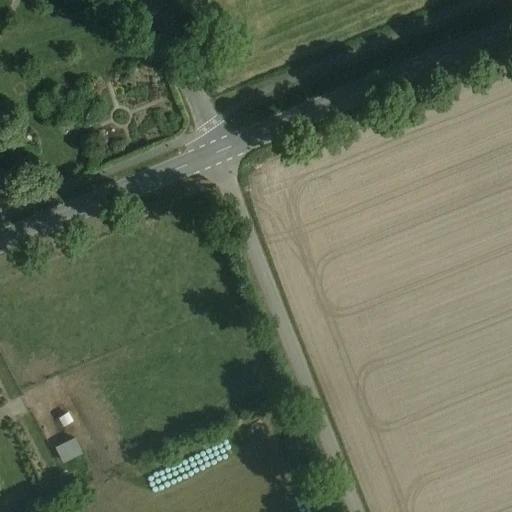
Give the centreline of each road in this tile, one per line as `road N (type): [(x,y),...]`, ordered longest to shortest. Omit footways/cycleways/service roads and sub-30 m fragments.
road 1 (unclassified): [(356,511),(215,153)]
road 2 (tertiary): [(215,153),(511,30)]
road 3 (tertiary): [(0,243),(215,153)]
road 4 (unclassified): [(215,153),(152,0)]
